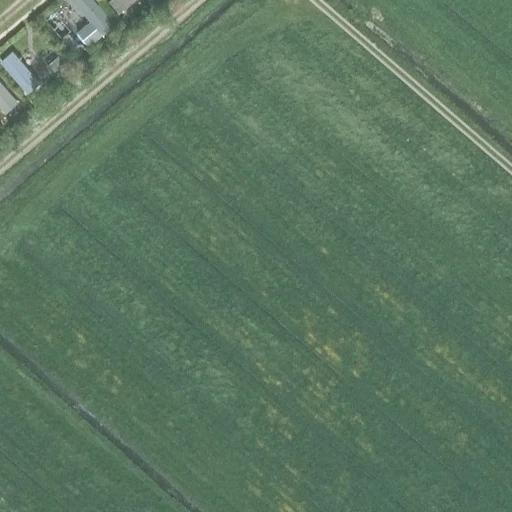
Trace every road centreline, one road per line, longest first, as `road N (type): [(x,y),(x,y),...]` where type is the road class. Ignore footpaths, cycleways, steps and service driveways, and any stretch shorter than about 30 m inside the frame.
road 1 (track): [(314,0),(511,171)]
road 2 (track): [(196,0),(0,168)]
